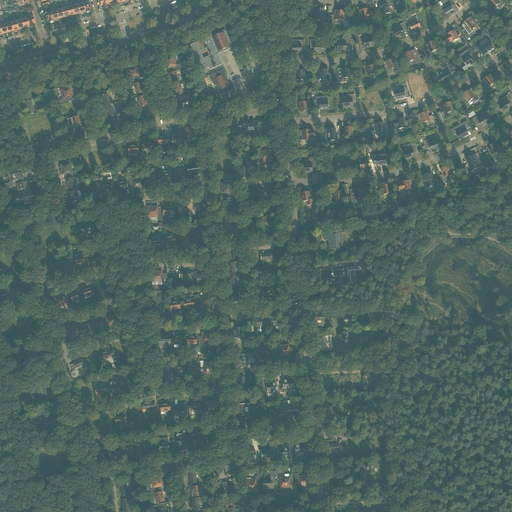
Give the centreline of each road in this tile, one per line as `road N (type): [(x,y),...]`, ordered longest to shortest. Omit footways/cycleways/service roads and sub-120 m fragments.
road 1 (residential): [(285,121),(425,102),(511,44)]
road 2 (residential): [(291,182),(406,169),(511,119)]
road 3 (residential): [(281,61),(368,54),(439,27),(472,3)]
road 4 (residential): [(313,422),(379,411),(381,434),(314,438)]
road 5 (residential): [(307,357),(372,347),(374,371),(308,374)]
road 6 (residential): [(318,486),(384,478),(385,501),(319,503)]
road 7 (residential): [(45,295),(106,274),(103,265),(40,279)]
road 8 (residential): [(209,199),(145,200),(146,188),(207,180)]
road 9 (residential): [(217,311),(156,319),(156,329),(218,328)]
road 10 (residential): [(177,122),(158,67),(145,71),(159,127)]
road 11 (residential): [(110,143),(91,88),(78,91),(92,147)]
road 12 (residential): [(58,342),(122,334),(62,358)]
road 13 (residential): [(212,246),(151,259),(213,264)]
